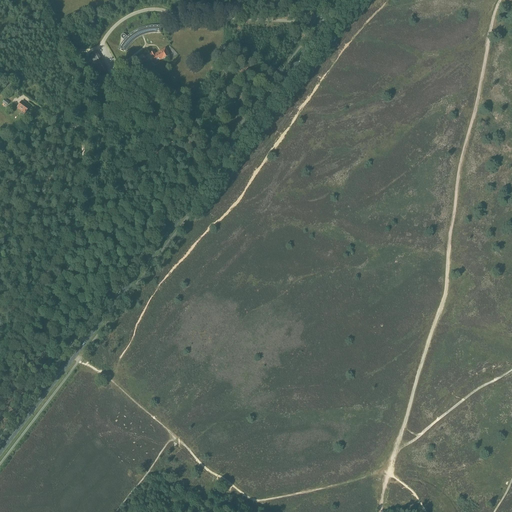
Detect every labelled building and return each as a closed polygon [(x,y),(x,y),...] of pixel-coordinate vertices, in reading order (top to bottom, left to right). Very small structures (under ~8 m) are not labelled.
[(134,32),(132,33),(131,34),(130,35),(128,37),(127,38),(126,37),(127,37),(125,35),(124,35),(124,34),(123,34),(122,35),(121,35),(121,36),(121,37),(121,38),(122,39),(123,40),(124,40),(125,40),(123,42),(122,43),(121,45),(120,46),(119,48),(125,51),(126,50),(127,48),(127,47),(128,46),(129,45),(130,44),(131,42),(133,41),(134,40),(135,39),(136,39),(137,38),(139,37),(140,36),(141,36),(143,35),(144,35),(146,34),(147,34),(149,33),(150,33),(152,33),(153,33),(155,33),(156,33),(158,33),(159,33),(160,26),(158,26),(156,26),(155,26),(153,26),(151,26),(149,27),(147,27),(146,27),(144,28),(143,28),(141,29),(140,29),(139,30),(137,30),(136,31),(135,32),(134,32)] [(155,63),(163,59),(169,56),(165,49),(156,54),(156,53),(155,53),(154,52),(150,54),(155,63)] [(90,55),(98,69),(104,65),(97,52),(90,55)] [(135,59),(139,66),(146,62),(143,55),(139,57),(135,59)] [(1,101),(3,102),(3,103),(2,105),(5,108),(10,101),(6,98),(5,99),(5,100),(2,98),(1,101)] [(25,114),(30,107),(22,101),(17,108),(25,114)]
